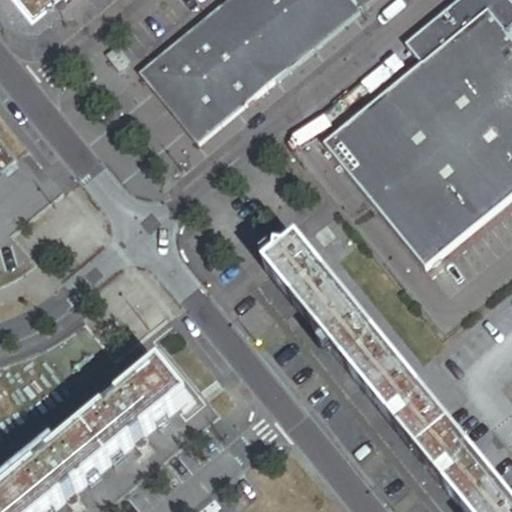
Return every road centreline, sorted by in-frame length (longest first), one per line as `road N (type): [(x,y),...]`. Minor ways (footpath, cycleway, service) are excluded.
road 1 (residential): [(440,0),(144,237)]
road 2 (residential): [(287,415),(144,237)]
road 3 (residential): [(144,237),(31,95)]
road 4 (residential): [(0,331),(46,318),(144,237)]
road 5 (residential): [(287,415),(165,511)]
road 6 (residential): [(31,95),(146,0)]
road 7 (residential): [(371,511),(287,415)]
